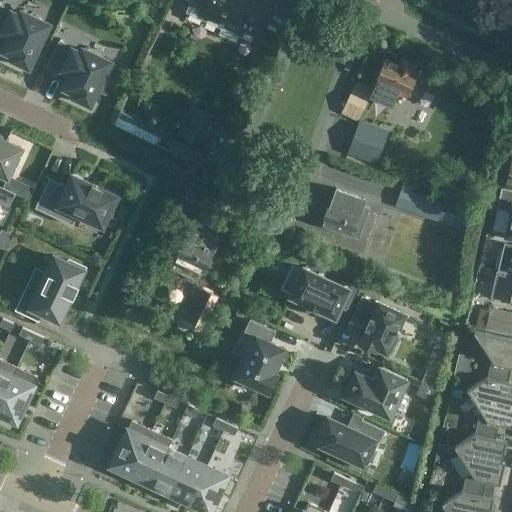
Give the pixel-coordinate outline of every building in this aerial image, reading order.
[(243,28),(256,34),(272,0),(192,0),(188,11),(240,35),(243,28)] [(28,67),(49,24),(21,11),(19,14),(0,4),(0,33),(1,34),(2,33),(9,36),(2,50),(14,56),(12,60),(28,67)] [(90,104),(110,61),(82,48),(81,51),(59,41),(48,64),(62,71),(63,70),(70,73),(63,88),(75,93),(73,97),(90,104)] [(377,81),(370,96),(391,105),(398,91),(406,95),(417,72),(411,69),(413,64),(402,59),(399,65),(385,59),(375,80),(377,81)] [(116,106),(110,121),(154,143),(161,128),(116,106)] [(216,121),(218,117),(192,106),(180,132),(205,144),(207,140),(206,140),(210,130),(211,131),(212,130),(211,130),(215,120),(216,121)] [(387,131),(359,121),(348,151),(376,161),(387,131)] [(0,173),(7,176),(21,147),(0,137),(0,173)] [(166,149),(208,169),(213,158),(171,137),(166,149)] [(120,195),(101,187),(102,185),(92,181),(91,182),(72,173),(67,184),(49,176),(35,205),(72,222),(77,211),(102,223),(107,212),(111,214),(120,195)] [(0,200),(8,204),(14,192),(0,185),(0,200)] [(436,190),(425,186),(422,194),(410,190),(394,233),(417,241),(426,219),(435,223),(440,209),(431,205),(436,190)] [(511,189),(501,187),(496,207),(511,211),(506,234),(511,235),(511,189)] [(347,206),(330,199),(321,224),(352,235),(365,198),(351,193),(347,206)] [(202,272),(219,237),(206,231),(206,232),(191,225),(186,236),(184,235),(173,258),(202,272)] [(511,244),(505,243),(498,271),(511,274),(511,244)] [(72,295),(85,267),(69,259),(67,262),(54,256),(36,295),(25,290),(16,309),(38,319),(41,312),(59,320),(71,295),(72,295)] [(346,306),(356,287),(341,280),(340,284),(303,267),(290,296),(335,317),(341,304),(346,306)] [(511,301),(511,274),(498,271),(493,296),(501,297),(501,299),(511,301)] [(176,320),(200,332),(218,296),(194,284),(176,320)] [(395,333),(404,313),(379,302),(378,304),(361,296),(351,318),(366,325),(365,326),(367,327),(360,342),(374,349),(375,346),(386,351),(387,351),(390,352),(399,334),(395,333)] [(511,331),(511,311),(491,307),(487,326),(511,331)] [(13,322),(2,317),(0,322),(0,325),(10,330),(13,322)] [(273,372),(284,348),(270,341),(275,330),(249,318),(244,331),(255,336),(236,376),(268,391),(276,373),(273,372)] [(30,339),(33,332),(22,327),(19,334),(30,339)] [(511,366),(511,337),(474,329),(473,331),(492,361),(490,362),(487,376),(508,380),(511,366)] [(44,337),(33,332),(30,339),(40,344),(44,337)] [(458,353),(452,374),(466,378),(472,357),(458,353)] [(432,358),(421,380),(437,388),(442,363),(432,358)] [(390,417),(407,379),(378,365),(373,378),(354,370),(343,395),(390,417)] [(0,402),(13,375),(0,369),(0,402)] [(25,402),(33,385),(13,375),(0,402),(0,413),(16,421),(19,415),(20,414),(19,414),(24,403),(25,403),(25,402)] [(511,381),(508,380),(487,376),(466,389),(483,415),(477,419),(474,433),(495,437),(498,423),(509,426),(511,410),(511,381)] [(421,380),(418,389),(432,398),(437,388),(421,380)] [(165,402),(168,394),(157,389),(154,397),(165,402)] [(179,399),(168,394),(165,402),(175,407),(179,399)] [(198,409),(188,404),(184,411),(195,416),(198,409)] [(223,429),(227,422),(216,417),(212,424),(223,429)] [(320,433),(324,435),(320,444),(347,457),(345,462),(359,468),(361,463),(363,464),(374,440),(379,442),(385,430),(361,419),(356,430),(328,417),(320,433)] [(238,427),(227,422),(223,429),(234,434),(238,427)] [(131,474),(148,438),(127,429),(119,446),(118,446),(119,447),(114,458),(113,457),(113,458),(110,465),(131,474)] [(506,440),(495,437),(474,433),(454,446),(471,472),(465,476),(462,490),(483,494),(486,480),(496,483),(501,460),(506,440)] [(150,483),(167,447),(148,438),(131,474),(135,476),(134,476),(135,477),(135,476),(146,481),(146,482),(147,482),(150,483)] [(170,492),(187,456),(167,447),(150,483),(154,485),(155,486),(155,485),(166,490),(166,491),(167,491),(170,492)] [(189,501),(206,465),(187,456),(170,492),(174,494),(174,495),(175,494),(186,499),(185,500),(186,500),(189,501)] [(230,495),(237,480),(206,465),(189,501),(210,511),(213,505),(214,504),(213,504),(218,493),(219,493),(219,492),(220,491),(230,495)] [(341,484),(344,477),(334,472),(330,479),(341,484)] [(355,482),(344,477),(341,484),(352,489),(355,482)] [(383,495),(387,488),(376,483),(372,490),(383,495)] [(398,493),(387,488),(383,495),(394,501),(398,493)] [(489,511),(493,497),(483,494),(462,490),(441,503),(447,511),(489,511)] [(329,511),(308,502),(304,511),(293,506),(290,511),(329,511)]
